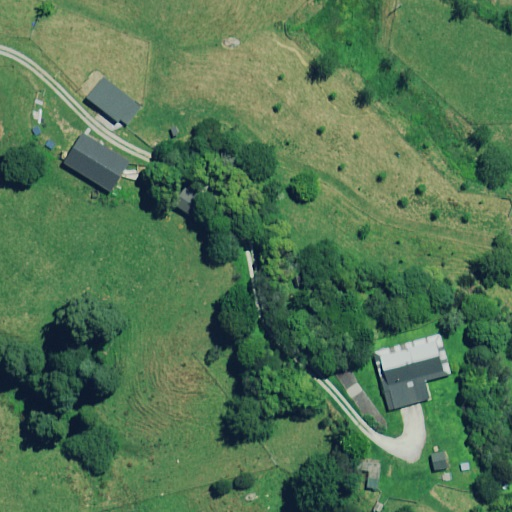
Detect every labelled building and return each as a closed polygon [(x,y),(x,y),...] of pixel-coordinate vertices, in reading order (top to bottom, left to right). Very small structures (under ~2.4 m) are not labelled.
[(141,108),(104,78),(87,98),(125,129),(141,108)] [(445,355),(440,336),(374,354),(389,411),(418,403),(413,386),(450,376),(445,355)] [(447,470),(444,454),(432,456),(435,472),(447,470)] [(380,461),(371,460),(357,458),(355,473),(369,474),(367,489),(377,490),(380,461)] [(370,511),(382,511),(385,507),(376,501),(370,511)]
